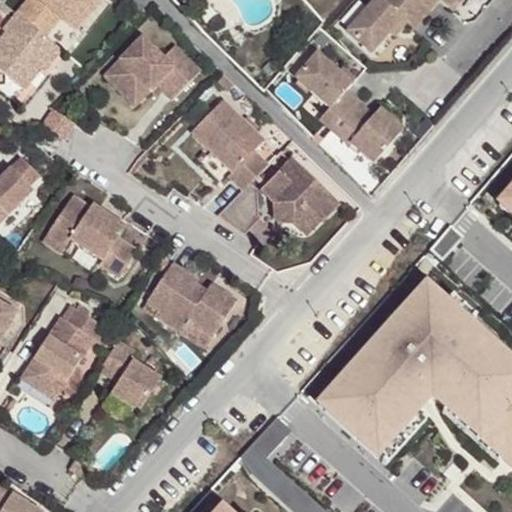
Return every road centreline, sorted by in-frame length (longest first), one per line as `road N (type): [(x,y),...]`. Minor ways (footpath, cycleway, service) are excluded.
road 1 (residential): [(379,217),(104,511)]
road 2 (residential): [(160,0),(379,217)]
road 3 (residential): [(511,63),(379,217)]
